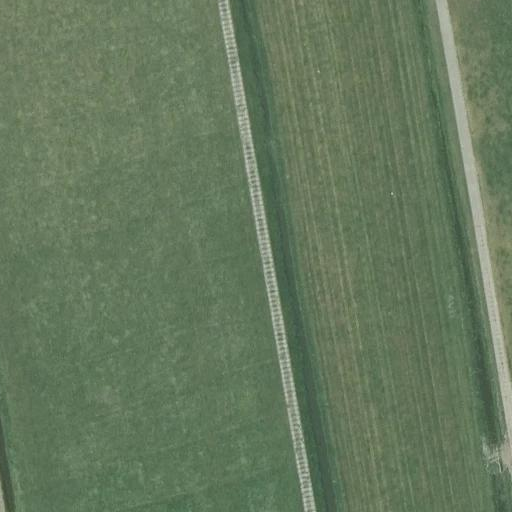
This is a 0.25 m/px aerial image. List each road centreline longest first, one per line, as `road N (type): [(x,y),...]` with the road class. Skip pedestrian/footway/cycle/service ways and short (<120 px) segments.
road 1 (track): [(222,0),(308,511)]
road 2 (track): [(441,0),(511,419)]
